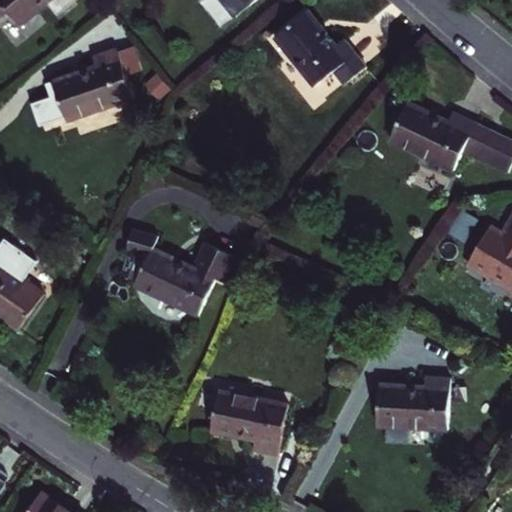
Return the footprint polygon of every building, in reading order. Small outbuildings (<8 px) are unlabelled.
[(0,0),(0,16),(12,7),(25,22),(53,0),(56,0),(64,10),(77,0),(0,0)] [(207,0),(204,3),(222,26),(255,0),(207,0)] [(274,33),(315,85),(336,68),(347,81),(367,64),(344,36),(335,43),(324,30),(306,8),(274,33)] [(81,71),(53,80),(56,94),(37,100),(43,123),(63,117),(64,122),(140,96),(123,48),(100,55),(103,64),(81,71)] [(407,104),(390,139),(451,168),(461,148),(508,168),(511,159),(511,139),(469,120),(450,111),(446,120),(407,104)] [(409,187),(397,214),(416,223),(429,196),(409,187)] [(487,233),(465,272),(511,296),(511,218),(500,240),(487,233)] [(162,235),(140,223),(133,244),(136,245),(128,270),(143,275),(141,280),(165,291),(204,309),(221,272),(228,275),(240,249),(210,235),(198,257),(159,240),(162,235)] [(3,261),(0,265),(0,309),(24,327),(49,294),(3,261)] [(451,427),(458,377),(432,373),(431,384),(385,378),(382,418),(408,421),(451,427)] [(296,402),(227,384),(216,426),(247,434),(260,437),(257,447),(283,454),(296,402)] [(0,493),(13,474),(0,465),(0,493)] [(34,511),(73,511),(69,509),(46,494),(34,511)]
